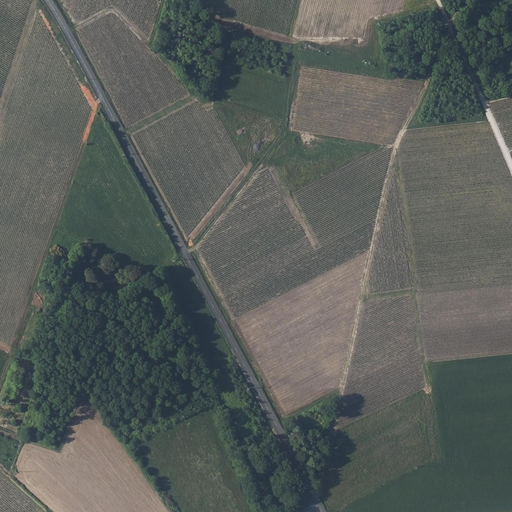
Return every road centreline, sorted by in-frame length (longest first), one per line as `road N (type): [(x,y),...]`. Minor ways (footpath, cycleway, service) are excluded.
road 1 (tertiary): [(318,506),(46,0)]
road 2 (track): [(314,499),(392,154),(443,12)]
road 3 (track): [(392,154),(436,457),(333,511)]
road 4 (track): [(184,254),(284,130),(300,0)]
road 5 (track): [(101,98),(13,348)]
road 6 (track): [(196,0),(230,31),(212,103),(190,94),(121,136)]
road 7 (track): [(511,166),(437,0)]
road 8 (track): [(66,33),(108,9),(143,41),(161,0)]
road 9 (track): [(36,0),(0,115)]
